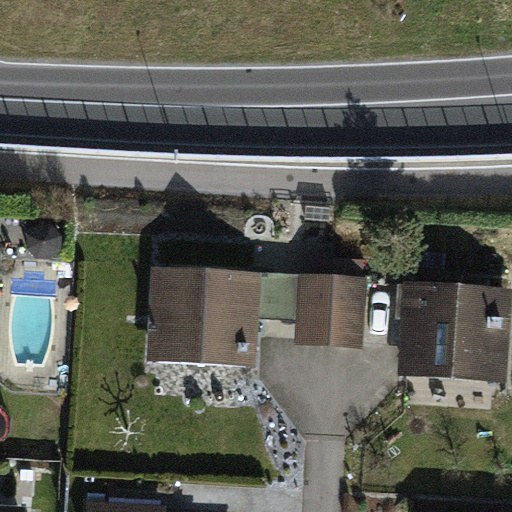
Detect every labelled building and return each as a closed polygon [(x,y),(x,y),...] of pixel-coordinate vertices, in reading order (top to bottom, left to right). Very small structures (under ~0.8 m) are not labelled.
[(268,278),(161,273),(157,349),(248,354),(250,316),(266,316),(268,278)] [(329,340),(332,283),(304,282),(301,338),(329,340)] [(361,285),(332,283),(329,340),(358,341),(361,285)] [(504,293),(399,286),(398,299),(412,300),(407,375),(498,382),(504,293)] [(87,503),(86,511),(159,511),(160,511),(108,509),(108,504),(87,503)]
